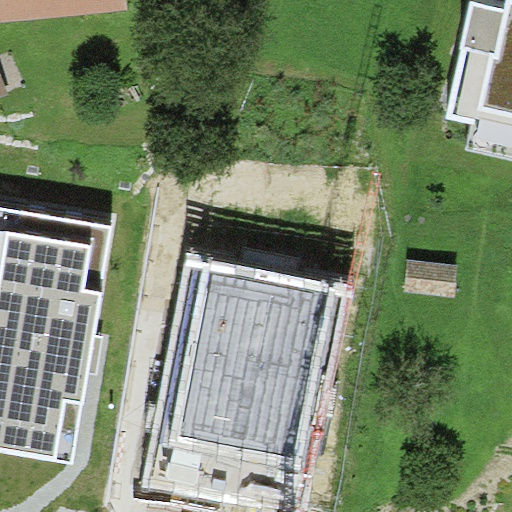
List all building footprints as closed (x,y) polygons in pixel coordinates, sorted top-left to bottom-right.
[(0,0),(0,10),(78,0),(0,0)] [(511,0),(504,0),(504,2),(493,0),(471,0),(445,115),(511,130),(511,0)] [(0,61),(0,94),(11,90),(0,61)] [(111,224),(0,206),(0,452),(73,464),(111,224)] [(458,266),(406,249),(395,284),(447,302),(458,266)] [(335,287),(187,264),(152,487),(300,510),(335,287)]
